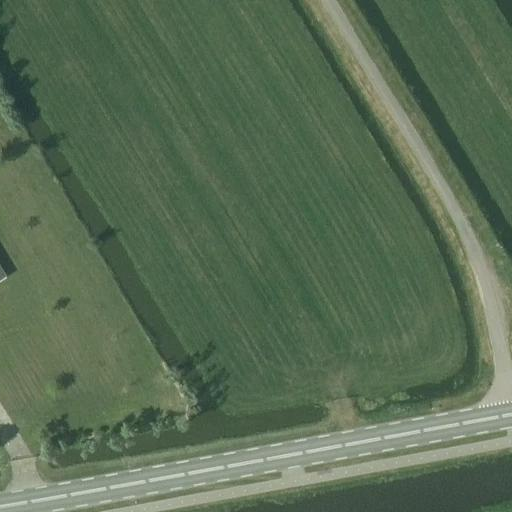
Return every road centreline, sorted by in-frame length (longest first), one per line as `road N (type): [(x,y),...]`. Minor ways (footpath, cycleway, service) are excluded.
road 1 (secondary): [(5,511),(511,419)]
road 2 (unclassified): [(511,419),(493,310),(470,238),(328,0)]
road 3 (track): [(302,317),(346,414),(348,449)]
